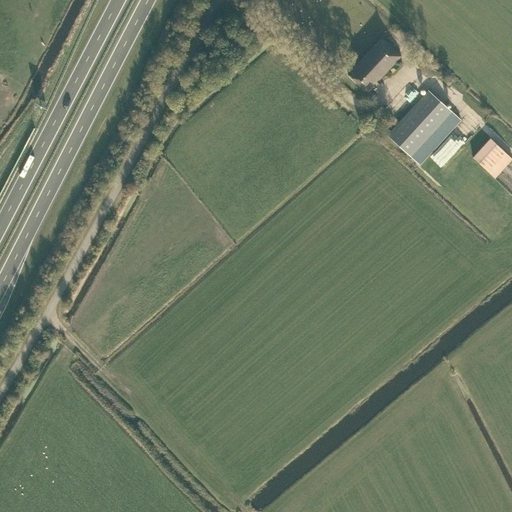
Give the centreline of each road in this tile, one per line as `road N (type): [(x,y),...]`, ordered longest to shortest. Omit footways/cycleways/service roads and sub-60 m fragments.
road 1 (tertiary): [(0,394),(217,0)]
road 2 (trunk): [(0,287),(148,0)]
road 3 (trunk): [(118,0),(0,226)]
